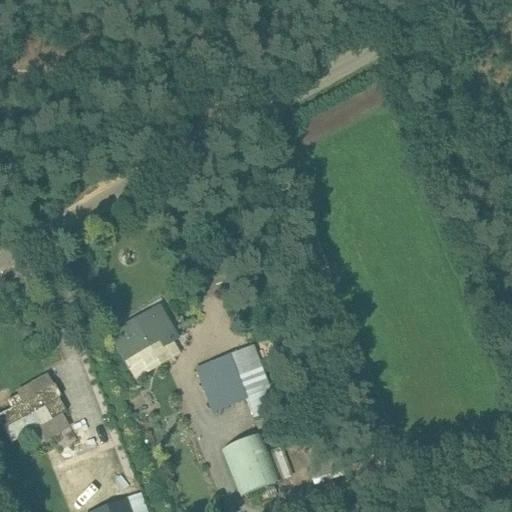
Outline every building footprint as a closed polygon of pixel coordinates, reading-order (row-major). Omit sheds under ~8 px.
[(150,313),(110,336),(135,380),(176,357),(164,336),(172,332),(164,317),(155,322),(150,313)] [(253,347),(195,362),(206,404),(264,389),(253,347)] [(17,396),(7,402),(10,409),(0,414),(0,420),(4,429),(13,445),(65,416),(56,400),(58,398),(46,376),(16,393),(17,396)] [(240,497),(280,482),(263,434),(222,450),(240,497)] [(341,471),(337,459),(308,469),(312,481),(341,471)] [(127,511),(123,500),(93,511),(127,511)]
